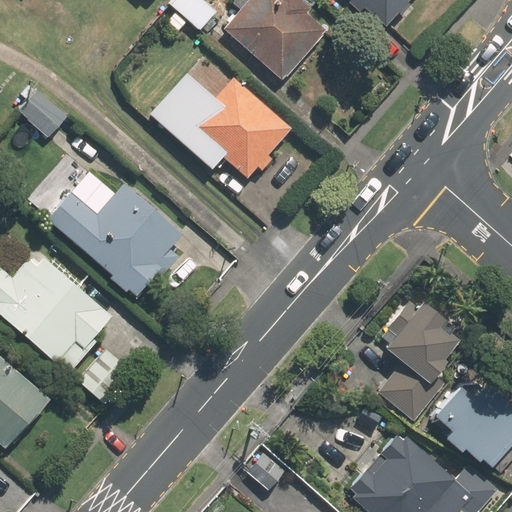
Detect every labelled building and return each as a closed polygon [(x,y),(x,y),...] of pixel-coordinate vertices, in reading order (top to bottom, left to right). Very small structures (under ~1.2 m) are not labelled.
[(173,0),(169,5),(198,32),(215,13),(200,0),(173,0)] [(248,0),(239,11),(222,30),(279,82),(284,77),(285,78),(322,37),(321,36),(324,33),(305,16),(309,11),(297,0),(248,0)] [(248,0),(226,0),(239,11),(248,0)] [(351,0),(348,4),(359,13),(362,10),(384,29),(396,15),(398,17),(409,6),(406,4),(409,0),(351,0)] [(265,156),(289,130),(233,79),(214,100),(186,74),(148,115),(209,171),(220,159),(248,184),(270,160),(265,156)] [(71,118),(32,87),(2,124),(42,155),(71,118)] [(68,194),(44,221),(110,278),(108,280),(123,293),(125,291),(134,298),(140,292),(144,296),(177,258),(168,250),(180,236),(121,185),(93,216),(68,194)] [(12,278),(0,268),(0,315),(67,375),(86,354),(81,350),(110,317),(36,251),(12,278)] [(411,420),(443,382),(432,372),(442,361),(439,358),(455,340),(444,331),(447,327),(419,302),(415,307),(407,300),(377,335),(385,342),(381,346),(399,362),(376,390),(411,420)] [(0,360),(0,452),(0,453),(46,403),(0,360)] [(458,382),(429,413),(446,429),(439,437),(455,451),(458,447),(473,460),(477,456),(486,464),(508,440),(511,443),(511,404),(486,382),(458,382)] [(409,427),(352,486),(378,511),(468,511),(482,498),(409,427)] [(283,468),(259,447),(241,469),(265,489),(283,468)]
